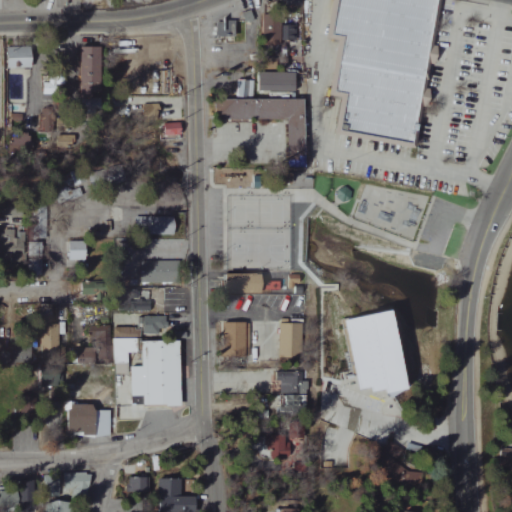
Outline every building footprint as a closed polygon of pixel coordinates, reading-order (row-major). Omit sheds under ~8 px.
[(325,89),(337,36),(323,33),(330,0),(438,0),(407,146),(327,130),(337,94),(325,89)] [(238,12),(241,22),(250,20),(248,10),(238,12)] [(213,36),(233,36),(233,21),(213,22),(213,36)] [(26,67),(25,48),(3,49),(3,68),(26,67)] [(93,94),(91,57),(83,58),(83,49),(72,49),(74,86),(63,87),(63,95),(93,94)] [(291,91),(292,73),(253,71),(252,90),(291,91)] [(233,97),(245,97),(245,80),(234,79),(233,97)] [(155,104),(139,105),(140,120),(155,119),(155,104)] [(178,138),(177,122),(157,123),(158,139),(178,138)] [(2,149),(26,152),(28,134),(4,132),(2,149)] [(169,217),(129,217),(129,235),(169,235),(169,217)] [(81,260),(81,241),(64,241),(64,260),(81,260)] [(255,293),(254,273),(218,274),(219,294),(255,293)] [(284,276),(285,286),(296,285),(295,275),(284,276)] [(275,282),(263,282),(264,291),(276,291),(275,282)] [(147,291),(127,290),(127,304),(146,304),(147,291)] [(354,389),(335,319),(377,308),(398,390),(379,394),(379,390),(366,392),(365,387),(354,389)] [(241,323),(219,323),(219,354),(241,355),(241,323)] [(275,358),(295,358),(296,324),(275,324),(275,358)] [(132,338),(110,339),(111,375),(124,374),(124,353),(133,352),(132,338)] [(175,405),(174,341),(136,342),(137,366),(125,367),(126,407),(175,405)] [(105,437),(105,411),(86,411),(86,406),(63,406),(63,422),(66,422),(66,432),(89,432),(89,437),(105,437)] [(280,439),(265,439),(266,459),(281,458),(280,439)] [(61,489),(73,490),(72,504),(85,505),(86,474),(61,473),(61,489)] [(124,478),(125,493),(143,492),(142,477),(124,478)] [(185,511),(186,497),(178,497),(179,480),(155,479),(153,511),(185,511)] [(36,496),(58,495),(58,481),(35,482),(36,496)] [(0,495),(0,511),(16,510),(15,493),(0,492),(0,495)]
